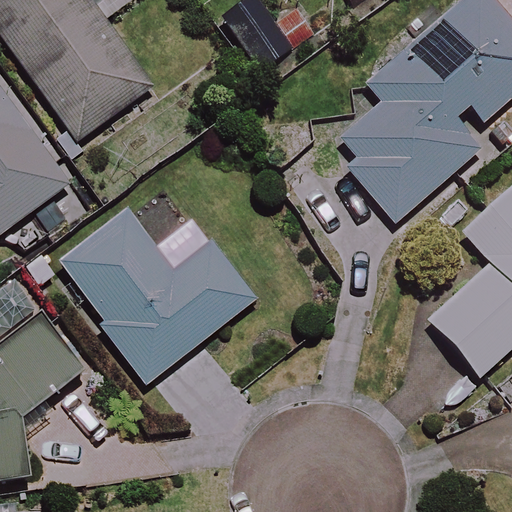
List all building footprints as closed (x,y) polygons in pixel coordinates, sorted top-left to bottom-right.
[(98,0),(0,0),(0,37),(79,146),(156,90),(93,4),(98,0)] [(511,102),(511,28),(487,0),(471,0),(367,90),(384,110),(332,155),(394,228),(485,150),(473,136),(511,102)] [(291,52),(256,4),(220,30),(255,78),(291,52)] [(0,237),(72,185),(0,87),(0,237)] [(511,193),(462,239),(490,269),(428,327),(479,383),(511,352),(511,193)] [(152,254),(127,219),(58,267),(143,388),(254,310),(194,225),(152,254)] [(84,381),(40,322),(0,347),(0,487),(31,482),(22,428),(84,381)]
